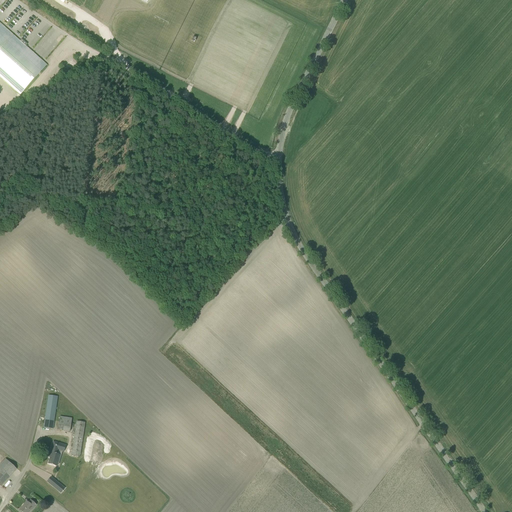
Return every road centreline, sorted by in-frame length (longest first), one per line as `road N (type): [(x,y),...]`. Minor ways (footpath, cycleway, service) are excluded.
road 1 (tertiary): [(484,511),(297,241),(274,158)]
road 2 (unclassified): [(274,158),(109,59)]
road 3 (tertiary): [(274,158),(282,122),(342,0)]
road 4 (track): [(109,59),(0,120)]
